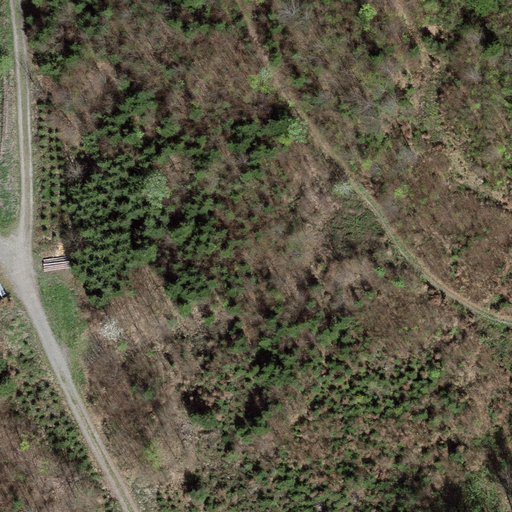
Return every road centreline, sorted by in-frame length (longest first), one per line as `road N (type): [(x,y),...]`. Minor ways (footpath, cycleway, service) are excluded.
road 1 (track): [(239,0),(297,108),(443,290),(511,325)]
road 2 (track): [(23,276),(27,113),(19,0)]
road 3 (track): [(23,276),(130,511)]
